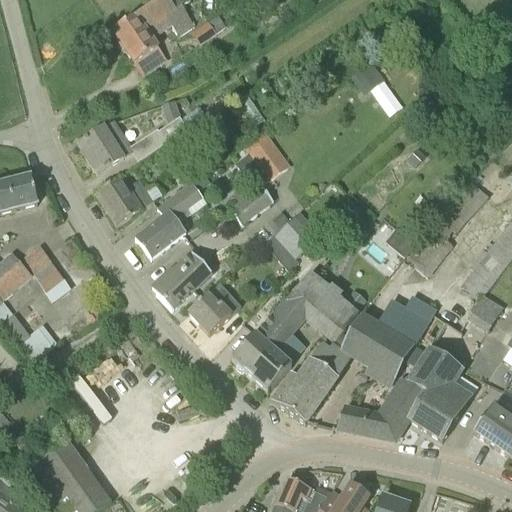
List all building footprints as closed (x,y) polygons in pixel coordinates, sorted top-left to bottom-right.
[(139,75),(162,59),(157,51),(158,51),(148,35),(166,24),(177,42),(186,36),(188,39),(187,40),(196,52),(222,35),(215,25),(208,30),(206,27),(196,34),(186,19),(197,11),(188,0),(163,0),(112,35),(139,75)] [(372,64),(352,79),(365,97),(385,82),(372,64)] [(254,130),(264,122),(247,97),(236,104),(254,130)] [(205,120),(226,107),(222,100),(201,113),(205,120)] [(156,134),(129,151),(131,155),(130,156),(137,166),(186,133),(179,121),(157,135),(156,134)] [(122,161),(130,156),(131,155),(129,151),(113,127),(103,132),(103,130),(77,147),(96,179),(122,162),(122,161)] [(267,183),(287,168),(262,134),(242,148),(245,153),(267,183)] [(168,176),(196,158),(184,138),(155,155),(168,176)] [(257,190),(267,183),(245,153),(243,154),(247,159),(232,170),(243,184),(249,179),(257,190)] [(0,332),(31,369),(73,335),(66,325),(49,337),(43,329),(31,338),(13,317),(12,319),(9,314),(37,291),(30,282),(32,281),(10,256),(0,264),(0,217),(37,208),(30,180),(0,187),(0,332)] [(128,191),(121,180),(94,197),(116,230),(153,205),(139,184),(128,191)] [(191,188),(157,213),(163,222),(134,244),(150,264),(185,237),(178,227),(189,219),(183,211),(199,199),(191,188)] [(436,231),(449,244),(490,200),(477,188),(436,231)] [(228,214),(241,230),(273,206),(260,189),(228,214)] [(285,227),(272,239),(287,255),(294,262),(314,243),(293,220),(289,224),(285,227)] [(507,270),(511,262),(511,224),(488,255),(507,270)] [(272,239),(263,248),(277,264),(287,255),(272,239)] [(393,255),(401,262),(414,246),(406,239),(393,255)] [(52,303),(70,293),(42,247),(25,258),(52,303)] [(171,273),(151,291),(156,297),(155,298),(171,315),(210,278),(211,278),(191,257),(191,258),(189,256),(171,273)] [(332,348),(341,340),(358,318),(345,307),(339,302),(342,298),(331,288),(328,291),(310,276),(292,297),(284,306),(305,324),(332,348)] [(240,310),(219,288),(187,317),(208,340),(240,310)] [(427,352),(445,324),(433,317),(436,314),(427,309),(412,300),(406,312),(391,304),(378,328),(427,352)] [(500,316),(481,304),(479,303),(467,320),(489,334),(500,316)] [(305,324),(284,306),(281,306),(254,337),(255,339),(230,365),(252,385),(277,357),(293,339),(305,326),(305,324)] [(304,429),(337,383),(337,384),(351,364),(366,373),(363,379),(389,393),(404,369),(412,375),(427,352),(378,328),(361,318),(346,344),(341,340),(332,348),(332,349),(331,349),(329,350),(323,346),(310,365),(308,364),(296,381),(291,377),(270,406),(304,429)] [(252,385),(266,398),(291,370),(290,369),(306,351),(293,339),(277,357),(252,385)] [(427,352),(412,375),(406,386),(424,397),(406,424),(441,446),(471,400),(454,389),(463,376),(427,352)] [(395,444),(396,443),(406,424),(424,397),(406,386),(399,381),(375,418),(366,416),(343,412),(336,434),(362,439),(394,445),(395,444)] [(508,463),(511,456),(511,419),(494,407),(472,437),(508,463)] [(13,483),(27,496),(78,459),(67,444),(13,483)] [(275,510),(279,511),(320,511),(327,502),(287,484),(275,510)] [(327,502),(320,511),(363,511),(369,502),(349,490),(336,511),(335,511),(326,507),(329,503),(327,502)] [(17,511),(0,499),(0,511),(17,511)] [(381,501),(377,511),(407,511),(409,510),(381,501)]
